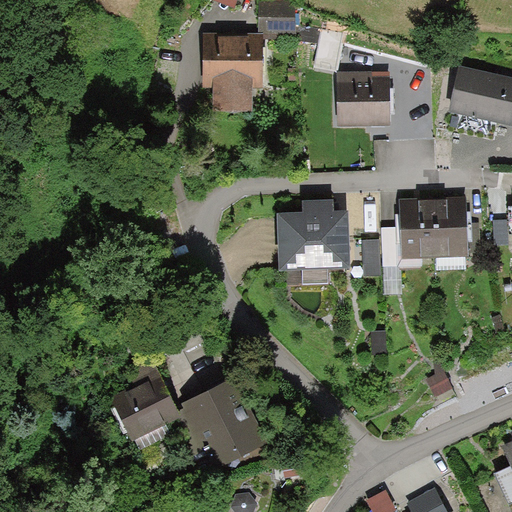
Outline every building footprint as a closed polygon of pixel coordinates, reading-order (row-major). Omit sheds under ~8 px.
[(235,0),(213,0),(211,5),(231,12),(235,0)] [(293,4),(256,3),(256,38),(294,37),(293,4)] [(340,37),(316,33),(309,69),(332,73),(340,37)] [(258,39),(196,39),(196,91),(206,91),(206,116),(247,116),(248,91),(258,91),(258,39)] [(511,106),(511,83),(453,69),(443,112),(507,128),(511,106)] [(386,79),(331,79),(332,131),(387,130),(386,79)] [(426,83),(411,83),(410,111),(426,111),(426,83)] [(448,140),(431,141),(431,171),(448,171),(448,140)] [(459,203),(395,205),(397,262),(460,260),(459,203)] [(327,209),(272,210),(274,257),(329,255),(327,209)] [(377,230),(348,230),(348,261),(376,260),(376,269),(393,268),(392,233),(377,234),(377,230)] [(125,396),(109,404),(127,443),(177,420),(157,377),(146,382),(141,370),(118,381),(125,396)] [(441,373),(423,382),(435,403),(453,394),(441,373)] [(228,383),(179,408),(209,469),(259,445),(228,383)] [(510,445),(500,449),(509,471),(491,479),(503,507),(511,503),(511,436),(507,439),(510,445)] [(399,511),(441,511),(428,487),(396,504),(399,511)] [(372,507),(374,511),(389,511),(386,502),(372,507)]
